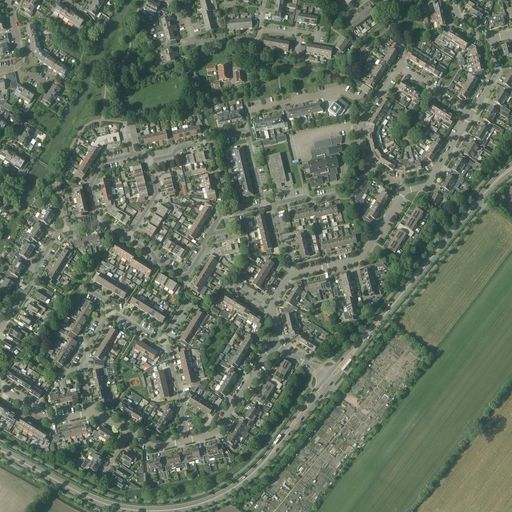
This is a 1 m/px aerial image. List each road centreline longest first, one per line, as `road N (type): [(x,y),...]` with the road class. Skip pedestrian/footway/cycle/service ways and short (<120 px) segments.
road 1 (secondary): [(323,380),(255,467),(180,506),(112,504),(0,447)]
road 2 (secondary): [(511,163),(328,374)]
road 3 (secondary): [(332,382),(511,171)]
road 4 (secondary): [(171,511),(240,486),(332,382)]
road 5 (residential): [(128,236),(182,275),(230,213)]
road 6 (secondary): [(0,452),(130,511)]
road 7 (residential): [(8,311),(58,231),(102,220)]
road 8 (residential): [(188,440),(218,429),(272,344)]
road 9 (residential): [(254,110),(339,89),(368,106)]
